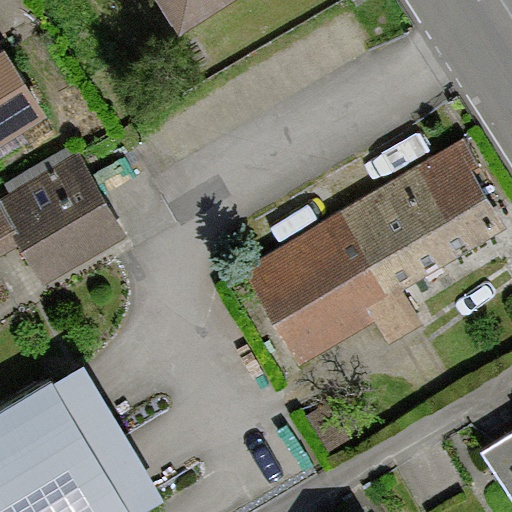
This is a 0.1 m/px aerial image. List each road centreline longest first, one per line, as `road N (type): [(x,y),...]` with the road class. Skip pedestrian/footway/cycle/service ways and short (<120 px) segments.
road 1 (unknown): [(181,243),(0,351)]
road 2 (unclassified): [(451,0),(511,122)]
